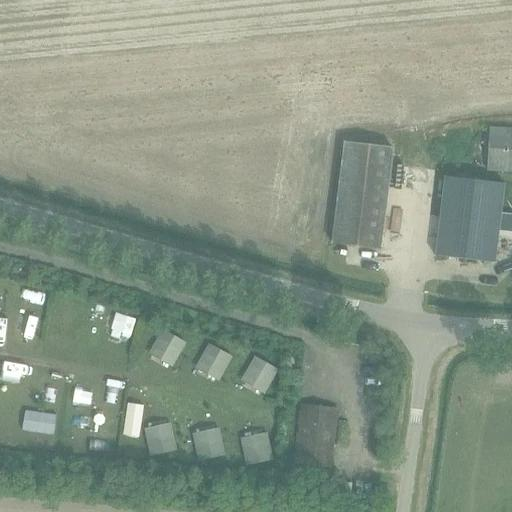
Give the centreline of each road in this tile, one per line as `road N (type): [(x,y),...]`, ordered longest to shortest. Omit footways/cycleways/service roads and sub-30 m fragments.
road 1 (unclassified): [(426,325),(0,207)]
road 2 (unclassified): [(402,511),(426,325)]
